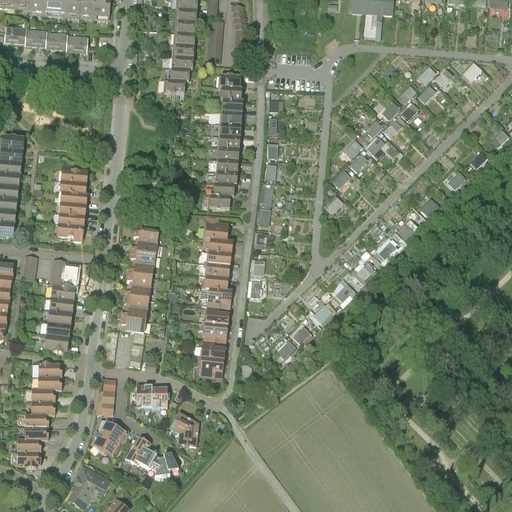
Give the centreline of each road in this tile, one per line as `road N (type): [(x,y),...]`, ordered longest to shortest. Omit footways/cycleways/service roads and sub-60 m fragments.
road 1 (residential): [(258,0),(253,212),(219,406)]
road 2 (residential): [(106,257),(121,75)]
road 3 (residential): [(46,497),(78,433),(91,368)]
road 4 (residential): [(0,60),(121,75)]
